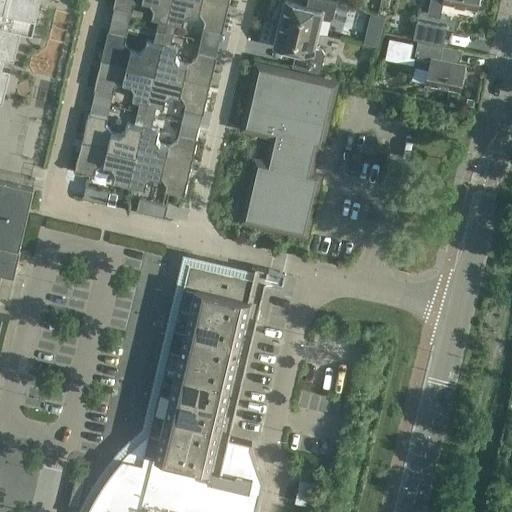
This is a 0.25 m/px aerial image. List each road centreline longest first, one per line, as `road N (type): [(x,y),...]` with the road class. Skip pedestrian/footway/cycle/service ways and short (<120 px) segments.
road 1 (residential): [(245,0),(192,238)]
road 2 (unclassified): [(273,493),(271,439),(311,266)]
road 3 (residential): [(457,304),(511,90)]
road 4 (unclassified): [(408,511),(457,304)]
road 5 (residential): [(95,0),(48,204)]
road 6 (residential): [(44,227),(4,421)]
road 7 (unclassified): [(357,276),(394,127)]
road 8 (residential): [(192,238),(48,204)]
road 9 (unclassified): [(4,421),(62,436),(41,511)]
road 10 (residential): [(311,266),(192,238)]
